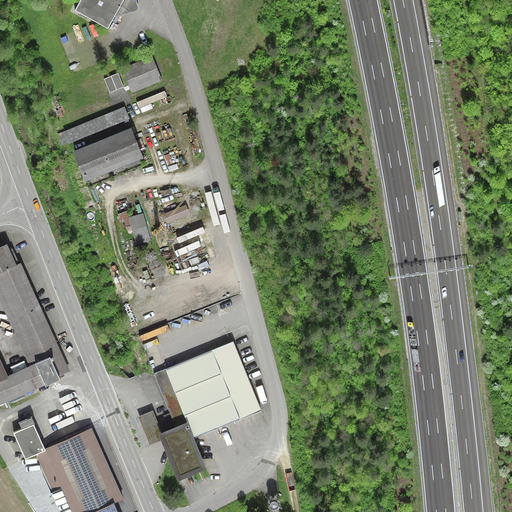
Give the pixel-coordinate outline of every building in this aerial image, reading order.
[(80,0),(75,10),(108,28),(114,17),(123,0),(80,0)] [(139,10),(136,0),(123,0),(114,17),(139,10)] [(152,55),(122,68),(132,93),(162,81),(152,55)] [(118,73),(105,79),(110,92),(123,87),(118,73)] [(125,107),(58,134),(63,146),(130,119),(125,107)] [(131,129),(73,152),(86,182),(144,158),(131,129)] [(187,204),(164,213),(168,223),(191,214),(187,204)] [(143,213),(129,218),(137,244),(151,240),(143,213)] [(7,244),(0,247),(0,273),(17,266),(17,264),(7,244)] [(21,262),(17,264),(17,266),(0,273),(0,300),(30,366),(50,357),(58,377),(70,371),(21,262)] [(234,342),(154,374),(176,427),(162,433),(158,435),(160,440),(178,482),(207,469),(194,438),(261,411),(234,342)] [(58,377),(50,357),(30,366),(7,376),(8,378),(0,381),(0,405),(45,385),(46,387),(60,381),(58,377)] [(0,359),(0,381),(8,378),(7,376),(0,359)] [(162,433),(153,411),(138,416),(150,445),(160,440),(158,435),(162,433)] [(45,449),(33,424),(14,434),(26,459),(35,455),(45,450),(45,449)] [(124,500),(92,428),(45,449),(45,450),(35,455),(52,494),(62,489),(72,511),(117,511),(114,504),(124,500)]
